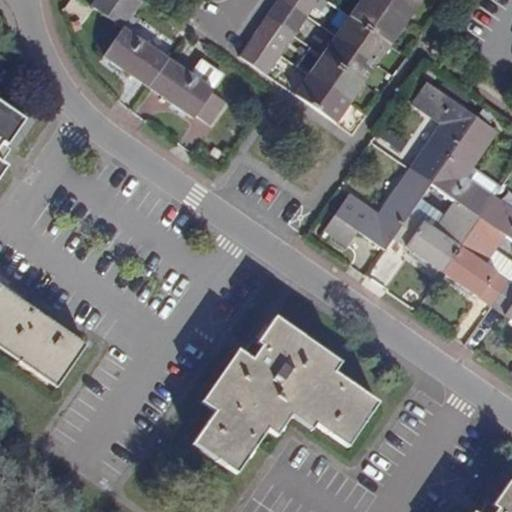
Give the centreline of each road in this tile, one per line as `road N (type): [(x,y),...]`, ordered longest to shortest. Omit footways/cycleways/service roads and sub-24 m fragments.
road 1 (residential): [(19,0),(52,89),(87,128),(511,422)]
road 2 (unknown): [(54,179),(206,273),(209,297),(177,349)]
road 3 (unknown): [(54,179),(19,241),(177,349)]
road 4 (unknown): [(177,349),(98,468)]
